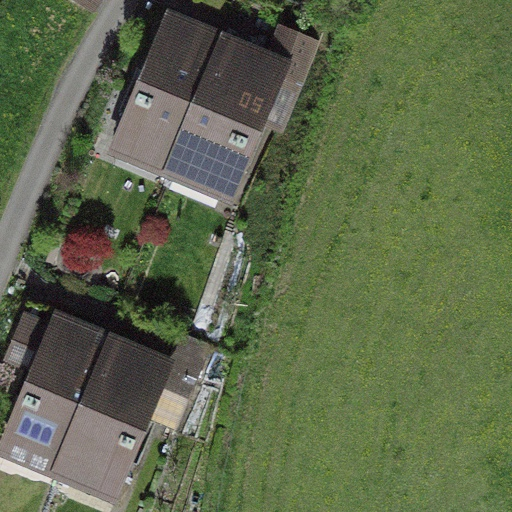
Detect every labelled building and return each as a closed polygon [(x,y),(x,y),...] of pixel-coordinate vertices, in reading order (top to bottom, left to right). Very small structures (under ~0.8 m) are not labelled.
[(97,0),(69,0),(90,13),(97,0)] [(310,0),(245,0),(241,12),(296,35),(310,0)] [(119,140),(174,163),(221,52),(165,29),(119,140)] [(221,52),(174,163),(230,186),(276,75),(221,52)] [(0,440),(0,472),(48,492),(106,351),(46,327),(0,440)] [(106,351),(48,492),(97,511),(116,511),(169,376),(106,351)]
